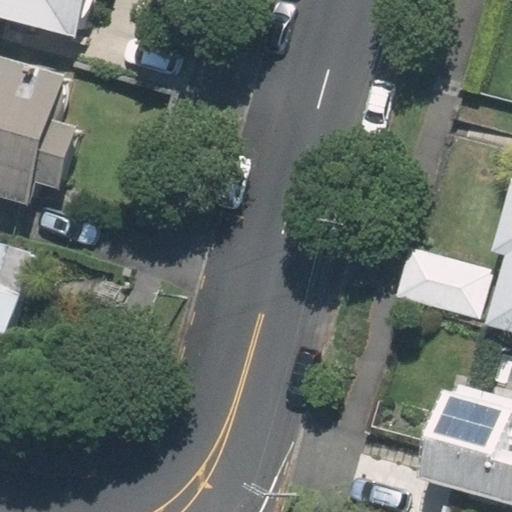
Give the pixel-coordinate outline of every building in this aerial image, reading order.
[(106,15),(109,0),(0,0),(0,11),(99,40),(106,15)] [(0,46),(0,190),(50,206),(56,185),(81,192),(100,129),(76,121),(87,84),(90,74),(0,46)] [(0,406),(11,410),(45,298),(57,256),(0,238),(0,406)] [(424,247),(410,295),(488,318),(502,269),(424,247)] [(511,511),(511,395),(474,385),(469,404),(448,474),(469,480),(460,511),(511,511)]
